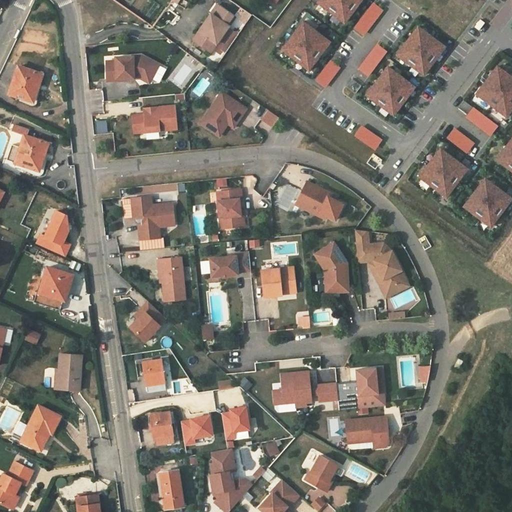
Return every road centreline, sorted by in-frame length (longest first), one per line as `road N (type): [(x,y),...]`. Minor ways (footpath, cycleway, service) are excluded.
road 1 (residential): [(85,169),(278,151),(338,168),(381,200),(417,249),(441,329)]
road 2 (unclassified): [(85,169),(137,511)]
road 3 (residential): [(441,329),(441,364),(423,419),(391,483),(363,511)]
road 4 (residential): [(240,357),(389,328),(441,329)]
road 5 (residential): [(407,148),(332,92),(392,11)]
road 6 (unclassified): [(62,0),(85,169)]
road 7 (residential): [(492,31),(407,148)]
